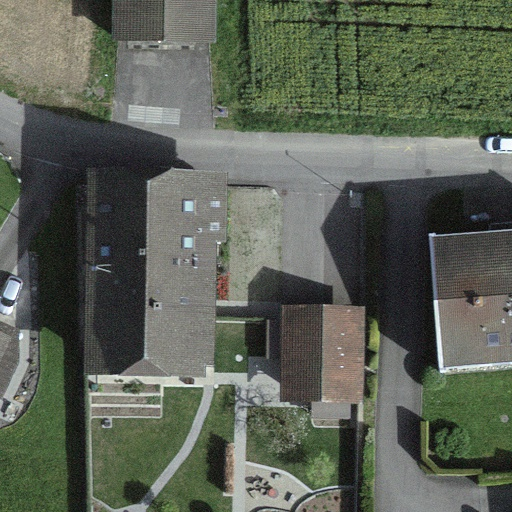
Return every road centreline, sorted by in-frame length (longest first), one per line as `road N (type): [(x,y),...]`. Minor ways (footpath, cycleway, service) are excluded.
road 1 (residential): [(0,131),(18,143),(388,170)]
road 2 (residential): [(388,170),(392,511)]
road 3 (residential): [(388,170),(511,166)]
